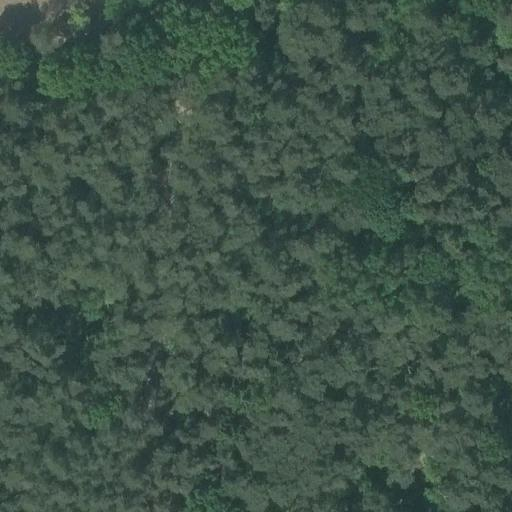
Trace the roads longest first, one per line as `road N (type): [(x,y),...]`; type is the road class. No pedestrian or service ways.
road 1 (track): [(140,511),(177,171),(213,0)]
road 2 (track): [(215,0),(349,77),(511,121)]
road 3 (track): [(0,70),(156,0)]
